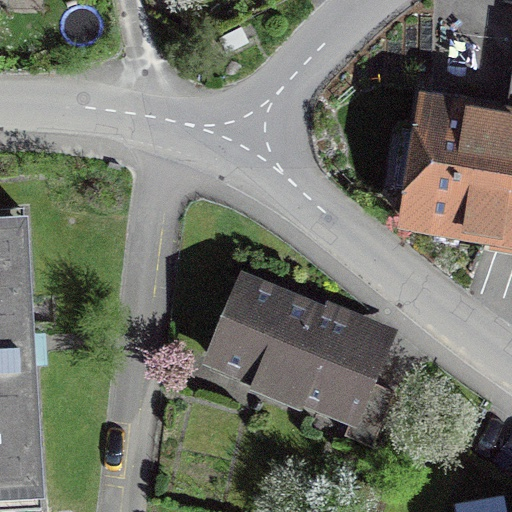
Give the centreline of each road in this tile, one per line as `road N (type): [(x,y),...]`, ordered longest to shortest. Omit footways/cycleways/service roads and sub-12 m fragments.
road 1 (residential): [(511,359),(239,144)]
road 2 (residential): [(239,144),(125,111),(0,102)]
road 3 (residential): [(369,0),(239,144)]
